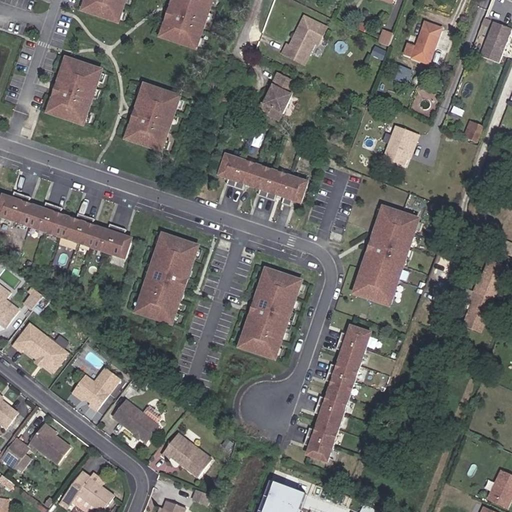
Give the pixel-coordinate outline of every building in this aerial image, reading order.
[(120,25),(128,0),(89,0),(85,12),(120,25)] [(198,52),(215,0),(176,0),(172,12),(180,15),(178,19),(174,17),(171,24),(169,23),(163,40),(198,52)] [(320,45),(328,29),(304,17),(291,46),(288,46),(284,55),(306,65),(316,44),(320,45)] [(428,64),(441,29),(425,22),(415,47),(409,44),(406,54),(412,56),(411,58),(428,64)] [(511,29),(492,22),(479,56),(498,63),(511,29)] [(391,34),(379,29),(376,39),(387,44),(391,34)] [(380,51),(372,47),(369,55),(377,58),(380,51)] [(84,127),(102,73),(68,61),(59,87),(66,90),(65,94),(60,92),(58,99),(55,98),(50,115),(84,127)] [(401,82),(406,68),(393,64),(389,77),(401,82)] [(411,71),(406,68),(401,82),(406,83),(411,71)] [(274,93),(272,92),(264,109),(261,108),(257,116),(276,124),(280,115),(283,115),(292,96),(290,95),(294,86),(275,78),(271,86),(276,88),(274,93)] [(162,154),(180,101),(146,89),(137,114),(144,117),(143,121),(138,119),(136,126),(133,126),(128,142),(162,154)] [(418,135),(394,126),(384,152),(405,160),(408,151),(412,142),(415,143),(418,135)] [(480,133),(471,130),(467,139),(476,143),(480,133)] [(224,152),(217,175),(301,203),(310,180),(224,152)] [(398,184),(400,178),(394,175),(392,182),(398,184)] [(0,218),(15,223),(24,197),(16,194),(13,201),(6,198),(0,213),(0,218)] [(31,229),(37,209),(30,206),(32,200),(24,197),(15,223),(31,229)] [(420,217),(381,204),(351,293),(390,307),(420,217)] [(46,234),(55,208),(47,205),(45,212),(37,209),(31,229),(46,234)] [(64,211),(55,208),(46,234),(62,240),(69,220),(61,218),(64,211)] [(78,246),(87,219),(79,216),(76,223),(69,220),(62,240),(78,246)] [(94,251),(101,232),(93,229),(95,222),(87,219),(78,246),(94,251)] [(110,257),(119,230),(110,227),(108,234),(101,232),(94,251),(110,257)] [(126,262),(132,243),(125,240),(127,233),(119,230),(110,257),(126,262)] [(161,231),(133,312),(173,325),(200,245),(161,231)] [(499,250),(511,255),(511,244),(503,241),(499,250)] [(507,269),(491,262),(481,288),(479,286),(474,300),(476,301),(466,326),(482,332),(507,269)] [(265,266),(236,347),(275,361),(303,278),(265,266)] [(41,296),(33,290),(24,304),(32,309),(41,296)] [(0,322),(7,327),(20,309),(0,294),(0,322)] [(372,331),(349,323),(305,455),(328,463),(356,379),(372,331)] [(52,374),(65,356),(28,328),(12,350),(18,355),(21,352),(36,362),(42,367),(52,374)] [(135,375),(143,365),(137,361),(130,371),(135,375)] [(84,378),(74,392),(82,399),(86,399),(92,403),(88,408),(95,413),(119,382),(105,371),(94,385),(84,378)] [(139,390),(146,381),(138,375),(132,384),(137,387),(139,390)] [(82,399),(74,392),(71,395),(80,402),(82,399)] [(0,402),(0,426),(6,431),(17,415),(0,403),(0,402)] [(125,402),(112,419),(133,436),(138,439),(144,444),(158,427),(155,425),(160,419),(161,414),(151,407),(147,409),(142,415),(125,402)] [(69,448),(42,427),(30,444),(57,465),(69,448)] [(177,435),(161,456),(168,462),(170,459),(199,481),(212,462),(177,435)] [(32,449),(17,438),(2,459),(16,470),(18,468),(25,458),(32,449)] [(32,463),(25,458),(18,468),(24,473),(32,463)] [(103,511),(115,497),(81,473),(61,501),(68,506),(76,494),(100,511),(103,511)] [(511,478),(501,473),(488,500),(508,510),(511,501),(511,478)] [(16,486),(4,477),(0,482),(12,491),(16,486)] [(273,481),(260,511),(295,511),(301,498),(303,493),(273,481)] [(212,497),(196,492),(193,502),(208,508),(212,497)] [(0,511),(9,511),(11,499),(0,497),(0,511)] [(188,511),(190,509),(170,503),(168,511),(167,511),(188,511)]
